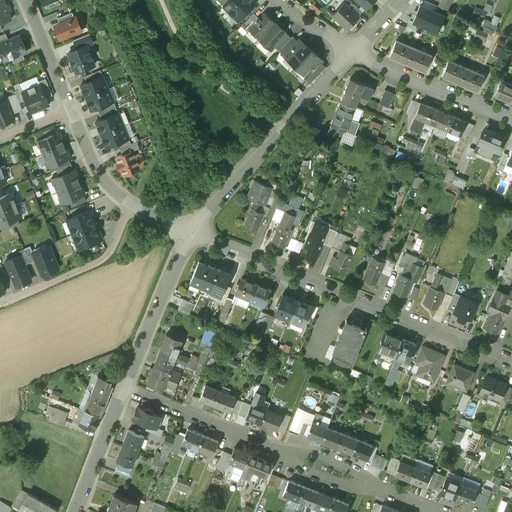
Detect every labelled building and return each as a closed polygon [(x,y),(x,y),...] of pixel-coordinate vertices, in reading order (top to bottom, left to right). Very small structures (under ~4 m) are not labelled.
[(0,0),(0,23),(11,19),(8,12),(9,11),(7,5),(5,6),(2,0),(0,0)] [(229,0),(224,6),(228,10),(227,12),(228,14),(230,16),(232,17),(234,17),(238,20),(255,3),(251,0),(229,0)] [(357,0),(366,8),(373,0),(357,0)] [(434,11),(437,6),(424,0),(422,6),(434,11)] [(440,0),(438,6),(447,10),(451,0),(440,0)] [(347,7),(343,3),(332,15),(347,29),(358,17),(358,16),(347,7)] [(362,12),(351,3),(347,7),(358,16),(362,12)] [(444,15),(434,11),(422,6),(419,5),(412,21),(417,23),(437,32),(444,15)] [(475,7),(471,14),(477,16),(480,10),(475,7)] [(486,12),(480,10),(477,16),(482,19),(486,12)] [(72,12),(57,18),(59,24),(74,18),(72,12)] [(255,22),(248,29),(248,30),(259,40),(275,23),(264,13),(255,22)] [(59,24),(56,25),(61,38),(81,30),(76,17),(74,18),(59,24)] [(250,17),(241,26),(246,32),(248,30),(248,29),(255,22),(250,17)] [(414,29),(417,23),(412,21),(409,20),(407,26),(414,29)] [(275,23),(259,40),(270,50),(274,46),(286,33),(275,23)] [(482,40),(486,32),(475,27),(471,35),(482,40)] [(286,33),(274,46),(279,51),(280,50),(280,49),(291,38),(286,33)] [(5,34),(0,35),(0,43),(8,40),(5,34)] [(84,35),(73,40),(77,49),(86,45),(86,46),(88,45),(84,35)] [(8,40),(0,43),(0,52),(3,60),(22,53),(26,51),(19,36),(8,40)] [(291,38),(280,49),(280,50),(285,54),(297,41),(292,36),(291,38)] [(285,54),(284,56),(295,67),(311,50),(299,39),(285,54)] [(396,41),(389,56),(407,63),(413,48),(396,41)] [(77,49),(68,53),(71,59),(70,59),(73,66),(76,72),(94,65),(91,58),(92,58),(89,51),(89,52),(86,46),(86,45),(77,49)] [(431,56),(413,48),(407,63),(425,71),(431,56)] [(311,50),(295,67),(305,76),(306,77),(308,75),(320,62),(322,60),(311,50)] [(22,53),(11,57),(13,63),(24,58),(22,53)] [(483,76),(448,61),(441,76),(476,91),(483,76)] [(320,62),(308,75),(313,80),(325,67),(320,62)] [(305,76),(295,67),(290,72),(300,82),(305,76)] [(100,70),(84,77),(86,82),(103,75),(100,70)] [(86,82),(80,84),(83,90),(85,91),(87,96),(85,97),(86,97),(108,88),(103,75),(86,82)] [(338,106),(349,79),(345,77),(334,104),(338,106)] [(38,81),(40,85),(40,84),(46,98),(52,95),(45,78),(38,81)] [(372,88),(350,79),(346,90),(359,95),(368,99),(372,88)] [(511,86),(500,81),(494,96),(511,103),(511,86)] [(22,92),(25,99),(31,112),(49,104),(46,98),(40,84),(40,85),(35,87),(34,85),(27,88),(28,89),(23,92),(22,92)] [(15,93),(19,102),(25,99),(22,92),(23,92),(21,88),(14,91),(15,93)] [(108,88),(86,97),(86,98),(87,97),(89,103),(89,105),(91,110),(97,108),(113,101),(108,88)] [(378,103),(391,106),(394,91),(381,88),(378,103)] [(359,95),(346,90),(341,101),(354,107),(359,95)] [(6,99),(12,114),(22,110),(19,102),(15,93),(5,97),(6,99)] [(6,99),(0,101),(0,124),(14,118),(12,114),(6,99)] [(113,101),(97,108),(99,114),(115,107),(113,101)] [(354,107),(341,101),(336,113),(358,122),(363,110),(354,107)] [(431,108),(420,103),(415,117),(426,121),(431,108)] [(115,107),(99,114),(101,119),(118,112),(115,107)] [(443,112),(431,108),(426,121),(424,125),(435,129),(437,127),(443,112)] [(123,125),(118,112),(101,119),(96,121),(98,127),(100,128),(102,133),(101,134),(123,125)] [(454,117),(443,112),(437,127),(448,131),(454,117)] [(358,122),(336,113),(331,125),(345,130),(355,135),(360,123),(358,122)] [(454,117),(448,131),(459,135),(465,121),(454,117)] [(366,133),(375,136),(381,123),(371,119),(366,133)] [(467,123),(462,134),(469,137),(474,125),(467,123)] [(319,130),(305,124),(303,130),(317,135),(319,130)] [(123,125),(101,134),(106,147),(112,145),(128,138),(123,125)] [(345,130),(331,125),(327,133),(341,139),(345,130)] [(55,127),(43,132),(46,137),(57,133),(55,127)] [(475,149),(495,158),(504,137),(488,130),(487,133),(482,131),(475,149)] [(46,137),(37,141),(42,154),(64,145),(59,132),(57,133),(46,137)] [(128,138),(112,145),(114,151),(119,148),(131,144),(128,138)] [(369,149),(377,153),(381,144),(373,140),(369,149)] [(131,144),(119,148),(122,155),(133,150),(134,151),(139,148),(136,141),(131,144)] [(64,145),(42,154),(47,167),(50,165),(67,159),(69,158),(64,145)] [(122,155),(116,157),(118,163),(116,164),(119,170),(120,169),(123,176),(140,169),(140,168),(140,166),(141,166),(141,165),(143,160),(141,155),(138,157),(138,156),(136,157),(134,151),(133,150),(122,155)] [(509,155),(504,153),(497,169),(502,171),(509,155)] [(67,159),(50,165),(53,171),(57,169),(69,164),(67,159)] [(69,164),(57,169),(60,176),(72,170),(70,164),(69,164)] [(451,171),(448,169),(443,181),(451,184),(454,175),(451,171)] [(60,176),(51,179),(56,191),(79,182),(74,170),(72,170),(60,176)] [(255,180),(248,197),(261,202),(265,204),(271,186),(255,180)] [(79,182),(56,191),(61,203),(82,195),(84,194),(79,182)] [(0,196),(0,211),(16,205),(11,193),(1,196),(0,196)] [(82,195),(69,200),(72,206),(85,201),(82,195)] [(279,200),(274,198),(270,206),(275,208),(279,200)] [(254,200),(244,224),(257,230),(264,213),(258,211),(261,202),(254,200)] [(16,205),(0,211),(0,225),(17,218),(21,217),(16,205)] [(275,208),(270,206),(267,215),(271,217),(275,208)] [(90,210),(66,219),(72,234),(96,225),(90,210)] [(284,210),(279,224),(278,224),(272,241),(285,246),(292,230),(286,227),(291,213),(284,210)] [(17,218),(0,225),(3,231),(19,224),(17,218)] [(329,228),(330,224),(321,220),(319,224),(312,221),(308,230),(311,232),(301,254),(315,260),(323,243),(325,244),(331,229),(329,228)] [(96,225),(72,234),(78,249),(102,239),(96,225)] [(331,229),(325,244),(331,246),(337,231),(331,229)] [(297,240),(291,238),(287,247),(293,250),(297,240)] [(350,244),(343,241),(340,249),(347,252),(350,244)] [(33,253),(30,246),(24,248),(30,262),(35,260),(32,253),(33,253)] [(33,253),(32,253),(35,260),(42,275),(58,268),(49,246),(33,253)] [(340,249),(339,249),(335,256),(332,255),(328,264),(345,271),(352,254),(347,252),(340,249)] [(511,249),(510,249),(497,279),(509,284),(511,277),(511,249)] [(380,256),(373,253),(370,261),(377,264),(380,256)] [(24,265),(19,255),(5,261),(16,286),(31,280),(24,264),(24,265)] [(407,257),(402,255),(398,264),(403,266),(400,274),(400,273),(393,290),(406,296),(412,280),(415,281),(421,266),(406,260),(407,257)] [(209,265),(199,260),(189,282),(200,287),(209,265)] [(370,261),(362,277),(375,283),(383,266),(377,264),(370,261)] [(219,269),(209,265),(200,287),(210,291),(219,269)] [(230,273),(219,269),(210,291),(220,295),(221,295),(225,284),(230,273)] [(452,276),(445,293),(451,295),(452,292),(458,279),(452,276)] [(233,299),(232,301),(246,307),(249,300),(256,283),(242,277),(233,299)] [(440,281),(434,278),(430,286),(437,289),(440,281)] [(271,289),(256,283),(249,300),(264,306),(271,289)] [(231,286),(225,284),(221,295),(220,295),(218,301),(224,303),(227,296),(231,286)] [(430,286),(423,303),(436,308),(443,292),(430,286)] [(413,287),(409,297),(414,299),(418,289),(413,287)] [(496,289),(488,309),(490,310),(483,327),(497,333),(504,316),(503,316),(508,303),(504,301),(507,293),(496,289)] [(451,295),(445,309),(452,312),(459,295),(452,292),(451,295)] [(297,300),(282,294),(274,313),(289,319),(297,300)] [(476,303),(459,295),(452,312),(457,314),(456,317),(463,320),(464,317),(469,319),(476,303)] [(224,303),(219,315),(225,317),(232,301),(233,299),(227,296),(224,303)] [(194,302),(182,298),(180,303),(191,308),(194,302)] [(312,306),(297,300),(289,319),(304,326),(312,306)] [(191,308),(180,303),(178,309),(189,314),(191,308)] [(262,310),(256,324),(262,326),(268,313),(262,310)] [(345,320),(332,352),(334,353),(349,359),(352,360),(365,328),(345,320)] [(204,327),(200,339),(210,342),(214,330),(204,327)] [(394,336),(390,334),(389,333),(389,334),(384,332),(385,331),(384,331),(376,350),(395,358),(403,339),(394,336)] [(167,334),(160,349),(176,355),(182,340),(167,334)] [(403,339),(395,358),(399,359),(408,363),(416,344),(415,344),(411,342),(403,339)] [(421,346),(415,362),(420,365),(427,348),(421,346)] [(444,355),(427,348),(420,365),(416,374),(433,381),(444,355)] [(176,355),(160,349),(153,367),(164,372),(166,368),(170,370),(176,355)] [(114,351),(99,358),(102,364),(116,358),(114,351)] [(349,359),(334,353),(332,356),(335,358),(338,359),(340,361),(342,361),(346,362),(348,362),(349,359)] [(198,363),(193,361),(178,356),(176,362),(195,369),(193,373),(199,375),(203,365),(198,363)] [(474,370),(454,361),(447,380),(466,388),(474,370)] [(166,368),(164,372),(153,367),(147,381),(147,382),(163,389),(165,385),(174,388),(180,373),(170,370),(166,368)] [(105,378),(98,375),(91,393),(107,400),(113,385),(110,384),(111,381),(112,379),(111,378),(110,377),(108,376),(107,377),(105,378)] [(505,385),(485,377),(478,394),(498,402),(504,386),(505,385)] [(220,391),(205,385),(200,399),(215,405),(220,391)] [(511,390),(511,389),(504,386),(500,397),(508,401),(511,390)] [(235,397),(220,391),(215,405),(230,411),(235,397)] [(91,393),(90,392),(83,409),(100,416),(107,400),(91,393)] [(330,392),(326,402),(336,407),(337,403),(340,396),(330,392)] [(264,396),(256,393),(246,417),(261,423),(267,409),(260,406),(264,396)] [(462,395),(456,409),(463,412),(469,398),(462,395)] [(66,409),(59,408),(60,400),(48,399),(46,414),(65,417),(66,409)] [(145,409),(145,411),(138,408),(133,420),(147,425),(156,429),(156,428),(156,427),(160,417),(153,414),(154,413),(152,410),(148,409),(145,409)] [(100,416),(83,409),(83,410),(84,410),(79,422),(77,421),(76,424),(94,431),(100,416)] [(282,415),(267,409),(261,423),(276,429),(282,415)] [(328,427),(312,420),(306,435),(322,441),(328,427)] [(308,423),(303,421),(299,432),(304,434),(308,423)] [(156,428),(156,429),(147,425),(145,430),(149,432),(148,436),(159,441),(162,430),(156,428)] [(342,432),(328,427),(322,441),(336,446),(342,432)] [(202,434),(187,429),(182,442),(189,445),(185,455),(193,458),(197,448),(202,434)] [(144,436),(129,430),(123,445),(138,451),(144,436)] [(177,431),(171,446),(178,448),(183,433),(177,431)] [(357,438),(342,432),(336,446),(351,452),(357,438)] [(218,441),(202,434),(197,448),(212,455),(218,441)] [(373,444),(357,438),(351,452),(367,458),(373,444)] [(138,451),(123,445),(116,460),(122,462),(120,466),(128,469),(130,465),(132,466),(138,451)] [(249,453),(234,447),(231,453),(228,461),(237,465),(235,469),(242,471),(249,453)] [(223,450),(216,467),(224,470),(228,461),(231,453),(223,450)] [(272,462),(249,453),(242,471),(240,475),(249,479),(252,470),(258,473),(254,485),(261,488),(272,462)] [(407,462),(410,457),(402,453),(399,458),(407,462)] [(160,459),(155,458),(153,464),(157,466),(156,469),(161,471),(165,461),(160,459)] [(414,466),(399,460),(394,474),(408,480),(414,466)] [(120,466),(117,465),(114,472),(127,477),(130,470),(128,469),(120,466)] [(429,472),(414,466),(408,480),(424,486),(429,472)] [(438,474),(432,471),(426,487),(432,489),(438,474)] [(281,478),(271,474),(267,484),(277,488),(281,478)] [(438,474),(432,489),(437,491),(443,476),(438,474)] [(184,480),(178,478),(174,488),(180,490),(182,485),(184,480)] [(461,484),(445,478),(440,493),(455,498),(461,484)] [(190,483),(184,480),(182,485),(180,490),(186,492),(190,483)] [(304,486),(288,480),(283,494),(298,500),(304,486)] [(476,490),(461,484),(455,498),(470,504),(476,490)] [(319,492),(304,486),(298,500),(295,507),(303,511),(306,503),(313,506),(319,492)] [(54,511),(57,509),(21,489),(11,506),(12,507),(21,511),(54,511)] [(333,497),(319,492),(313,506),(328,511),(333,497)] [(132,511),(136,501),(114,493),(107,511),(110,511),(132,511)] [(344,511),(348,503),(333,497),(328,511),(344,511)] [(11,506),(0,500),(0,511),(8,511),(12,507),(11,506)] [(154,502),(149,511),(162,511),(165,506),(154,502)] [(511,511),(511,503),(509,502),(508,502),(503,511),(511,511)]
